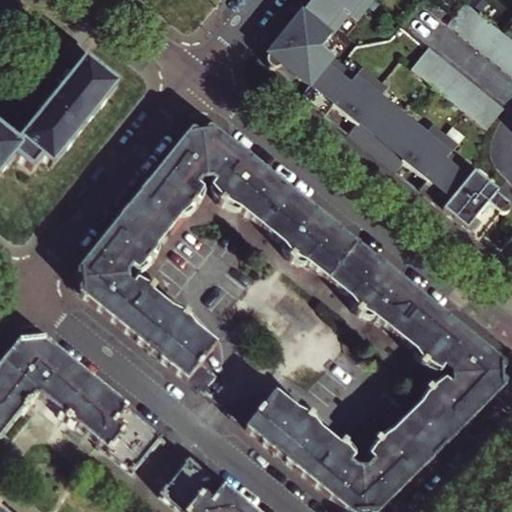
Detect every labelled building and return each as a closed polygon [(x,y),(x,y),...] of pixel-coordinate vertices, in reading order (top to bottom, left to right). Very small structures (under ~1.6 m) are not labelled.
[(296,0),(290,8),(300,17),(267,58),(265,60),(265,63),(266,66),(268,69),(270,70),(274,70),(279,69),(281,66),(308,88),(300,98),(325,117),(332,108),(355,126),(347,136),(395,174),(402,164),(425,182),(417,192),(478,241),(500,214),(503,216),(506,216),(509,214),(511,211),(511,208),(509,205),(497,195),(498,193),(451,156),(458,148),(432,127),(426,135),(381,99),(387,91),(362,70),(356,78),(329,57),(321,51),(328,43),(349,17),(357,23),(375,0),(296,0)] [(511,43),(465,6),(447,28),(511,80),(511,43)] [(328,43),(321,51),(329,57),(335,49),(328,43)] [(428,51),(411,73),(485,133),(502,111),(428,51)] [(21,146),(14,155),(32,170),(41,158),(51,167),(117,86),(86,61),(60,93),(56,89),(44,104),(48,108),(19,145),(21,146)] [(195,129),(191,131),(155,176),(196,209),(201,202),(202,197),(201,193),(197,188),(201,182),(201,181),(210,180),(210,182),(213,184),(211,191),(211,194),(212,197),(213,200),(219,204),(251,163),(209,129),(207,128),(201,128),(195,129)] [(21,146),(19,145),(0,129),(0,173),(14,155),(21,146)] [(258,225),(285,191),(251,163),(219,204),(225,209),(228,210),(231,210),(234,210),(237,208),(258,225)] [(196,209),(155,176),(111,230),(153,263),(157,258),(158,256),(159,251),(156,245),(180,216),(185,217),(189,216),(191,215),(196,209)] [(280,243),(279,246),(279,249),(279,251),(282,255),(296,267),(300,267),(304,267),(306,264),(322,276),(349,242),(285,191),(258,225),(280,243)] [(153,263),(111,230),(76,274),(74,280),(75,286),(77,291),(81,296),(121,329),(150,294),(155,288),(148,283),(143,282),(140,282),(138,283),(134,287),(130,283),(127,284),(126,272),(129,271),(132,268),(136,271),(139,271),(143,271),(146,270),(149,268),(153,263)] [(363,253),(349,242),(322,276),(336,288),(363,253)] [(422,301),(363,253),(336,288),(350,299),(349,304),(350,308),(352,311),(362,320),(366,321),(369,321),(374,318),(394,335),(422,301)] [(170,311),(150,294),(121,329),(202,394),(217,376),(202,364),(215,346),(193,329),(193,321),(191,318),(180,309),(178,308),(174,308),(172,309),(170,311)] [(421,367),(454,326),(422,301),(394,335),(415,351),(414,354),(413,358),(415,362),(421,367)] [(501,365),(454,326),(421,367),(428,373),(435,374),(438,373),(441,372),(445,368),(451,373),(452,382),(448,386),(445,384),(442,382),(438,382),(435,382),(432,384),(427,388),(465,427),(503,390),(501,365)] [(39,398),(60,415),(88,379),(44,343),(18,346),(0,368),(0,384),(29,408),(34,402),(31,400),(33,398),(39,398)] [(132,474),(161,438),(88,379),(60,415),(58,417),(73,429),(75,427),(132,474)] [(0,384),(0,438),(21,412),(24,414),(29,408),(0,384)] [(411,480),(465,427),(427,388),(419,396),(418,401),(419,405),(421,407),(392,436),(390,435),(388,434),(382,434),(380,435),(373,442),(411,480)] [(230,418),(309,482),(338,447),(317,430),(319,427),(318,423),(316,419),(305,410),(301,409),(297,410),(295,412),(274,395),(261,411),(245,399),(230,418)] [(343,441),(338,447),(309,482),(346,511),(379,511),(411,480),(373,442),(369,446),(368,449),(368,452),(368,458),(372,462),(367,467),(368,469),(357,470),(356,468),(351,464),(352,459),(353,453),(350,447),(343,441)] [(251,511),(188,460),(160,495),(179,511),(251,511)]
